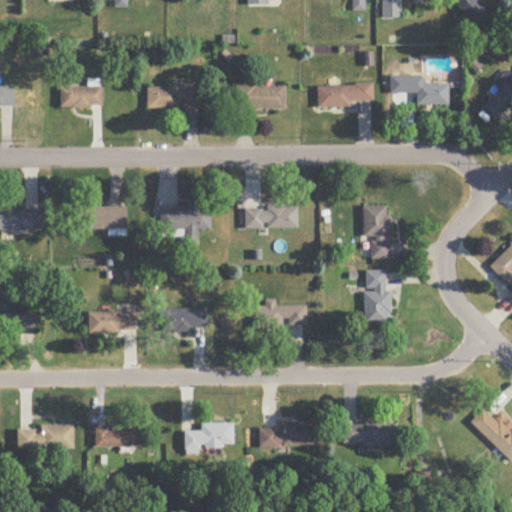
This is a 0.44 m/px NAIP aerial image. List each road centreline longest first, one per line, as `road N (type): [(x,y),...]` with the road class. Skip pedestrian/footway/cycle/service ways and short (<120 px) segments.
road 1 (residential): [(484,338),(455,365),(404,378),(0,386)]
road 2 (residential): [(486,192),(446,163),(408,156),(0,159)]
road 3 (residential): [(511,361),(448,292),(442,259),(486,192)]
